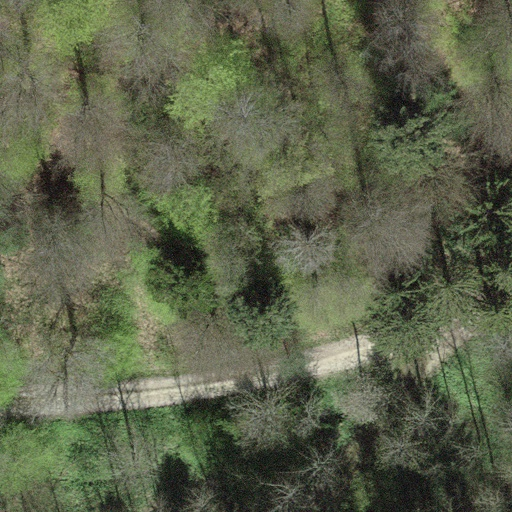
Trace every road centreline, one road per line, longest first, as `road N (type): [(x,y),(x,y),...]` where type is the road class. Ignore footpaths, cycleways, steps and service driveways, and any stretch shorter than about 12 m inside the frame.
road 1 (track): [(0,390),(230,392),(398,347),(511,287)]
road 2 (track): [(306,511),(449,320)]
